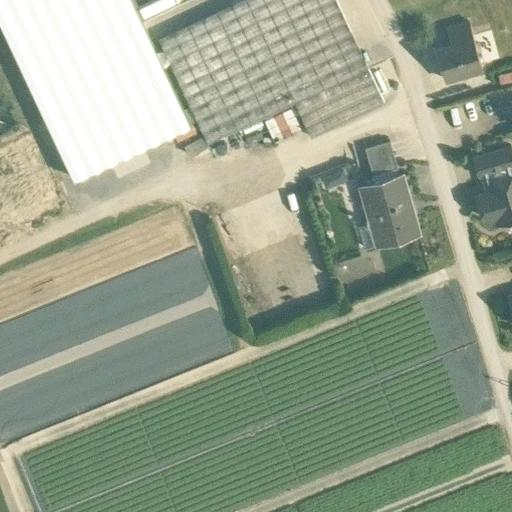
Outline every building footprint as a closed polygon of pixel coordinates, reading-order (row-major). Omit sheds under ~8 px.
[(156,49),(133,0),(0,0),(0,20),(74,177),(191,122),(164,64),(170,61),(164,48),(156,49)] [(336,0),(236,0),(159,37),(164,48),(170,61),(208,142),(295,101),(311,136),(384,101),(336,0)] [(469,21),(447,27),(451,41),(473,35),(469,21)] [(451,41),(435,46),(445,78),(482,67),(473,35),(451,41)] [(389,139),(364,147),(373,175),(398,168),(389,139)] [(511,155),(509,145),(474,156),(479,173),(510,164),(511,163),(511,155)] [(322,184),(346,176),(341,161),(317,169),(322,184)] [(511,170),(510,164),(483,172),(489,190),(477,194),(484,216),(496,213),(498,221),(511,216),(511,170)] [(401,173),(360,185),(369,216),(364,218),(365,222),(362,223),(360,226),(366,246),(418,231),(401,173)] [(29,490),(36,511),(164,511),(155,483),(142,482),(138,491),(123,484),(126,476),(136,473),(133,464),(128,464),(119,460),(116,498),(113,505),(102,500),(105,508),(99,510),(96,501),(76,500),(71,487),(60,486),(63,494),(61,498),(41,497),(42,486),(35,485),(38,494),(29,490)]
